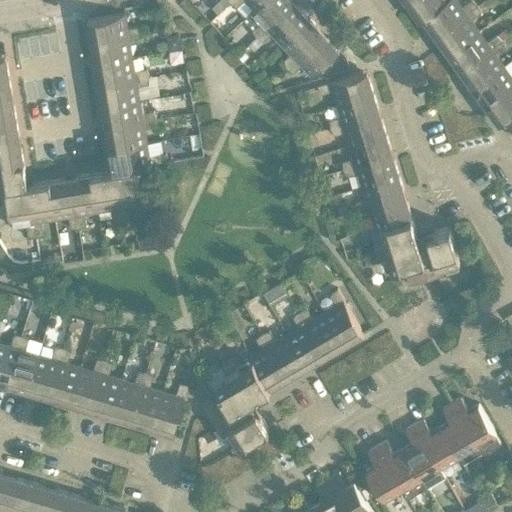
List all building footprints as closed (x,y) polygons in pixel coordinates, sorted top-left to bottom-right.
[(294,0),(262,0),(255,7),(254,7),(251,10),(261,21),(253,29),(257,36),(294,0)] [(281,42),(309,15),(294,0),(257,36),(263,40),(272,32),(281,42)] [(420,20),(423,17),(423,16),(445,0),(408,0),(407,1),(420,20)] [(445,0),(423,16),(423,17),(435,34),(478,4),(474,0),(469,0),(462,5),(458,0),(445,0)] [(435,34),(448,51),(479,29),(471,18),(481,11),(478,4),(435,34)] [(88,18),(91,41),(142,32),(140,25),(128,27),(125,12),(88,18)] [(324,31),(309,15),(281,42),(291,52),(282,60),(286,67),(324,31)] [(448,51),(461,69),(503,38),(497,33),(487,40),(479,29),(448,51)] [(324,31),(286,67),(293,71),(301,63),(312,74),(340,48),(324,31)] [(91,41),(95,62),(133,56),(130,42),(142,40),(142,32),(91,41)] [(461,69),(473,86),(504,64),(496,52),(506,45),(503,38),(461,69)] [(243,50),(238,54),(243,60),(248,55),(243,50)] [(0,77),(10,76),(6,54),(0,54),(0,77)] [(95,62),(99,83),(150,75),(147,67),(135,69),(133,56),(95,62)] [(473,86),(486,104),(511,85),(511,74),(504,64),(473,86)] [(333,89),(337,102),(374,91),(367,69),(333,80),(333,79),(317,84),(322,92),(333,89)] [(99,83),(102,104),(140,98),(137,84),(149,82),(150,75),(99,83)] [(0,99),(13,98),(10,76),(0,77),(0,99)] [(511,85),(486,104),(499,122),(511,113),(511,85)] [(330,119),(331,127),(380,111),(374,91),(337,102),(341,115),(330,119)] [(0,121),(17,119),(13,98),(0,99),(0,121)] [(102,104),(106,126),(157,117),(154,110),(142,112),(140,98),(102,104)] [(346,130),(350,143),(387,132),(380,111),(331,127),(334,134),(346,130)] [(106,126),(109,147),(147,141),(145,127),(157,125),(157,117),(106,126)] [(0,143),(21,140),(17,119),(0,121),(0,143)] [(342,160),(343,168),(393,153),(387,132),(350,143),(354,157),(342,160)] [(0,165),(24,161),(21,140),(0,143),(0,165)] [(149,154),(147,141),(109,147),(113,168),(135,164),(136,166),(148,163),(148,164),(167,161),(163,152),(149,154)] [(358,171),(362,185),(399,173),(393,153),(343,168),(347,175),(358,171)] [(28,183),(24,161),(0,165),(0,188),(5,188),(5,187),(28,183)] [(141,202),(136,166),(135,164),(113,168),(122,221),(129,219),(127,205),(141,202)] [(113,168),(92,172),(98,210),(111,207),(114,221),(122,221),(113,168)] [(92,172),(70,176),(79,227),(86,224),(84,212),(98,210),(92,172)] [(355,201),(356,209),(406,194),(399,173),(362,185),(367,198),(355,201)] [(70,176),(49,179),(55,217),(69,214),(71,226),(79,227),(70,176)] [(49,179),(28,183),(37,236),(44,233),(42,219),(55,217),(49,179)] [(29,235),(37,236),(28,183),(5,187),(5,188),(12,224),(26,222),(29,235)] [(375,227),(380,226),(379,225),(412,215),(406,194),(356,209),(360,216),(371,213),(375,227)] [(379,225),(380,226),(383,238),(373,241),(374,249),(378,256),(388,253),(392,267),(424,257),(427,267),(406,273),(409,283),(417,283),(442,276),(449,271),(446,261),(460,257),(450,224),(418,234),(412,215),(379,225)] [(337,303),(325,310),(344,343),(364,332),(345,301),(346,301),(338,287),(331,293),(337,303)] [(307,307),(299,310),(325,354),(344,343),(325,310),(313,317),(307,307)] [(299,325),(287,332),(307,365),(325,354),(299,310),(293,315),(299,325)] [(269,329),(262,332),(288,376),(307,365),(287,332),(275,339),(269,329)] [(0,380),(8,383),(22,333),(14,332),(11,344),(0,340),(0,380)] [(249,355),(251,358),(252,358),(269,387),(288,376),(262,332),(256,337),(262,347),(249,355)] [(8,383),(28,389),(39,352),(26,348),(29,337),(22,333),(8,383)] [(28,389),(49,395),(64,345),(56,345),(52,356),(39,352),(28,389)] [(49,395),(70,401),(80,365),(67,361),(71,349),(64,345),(49,395)] [(252,397),(269,387),(252,358),(251,358),(240,365),(235,356),(228,359),(222,364),(227,373),(214,380),(231,409),(223,414),(211,395),(202,400),(205,408),(218,430),(223,437),(232,431),(240,444),(269,427),(252,397)] [(70,401),(90,407),(105,358),(97,357),(94,368),(80,365),(70,401)] [(112,361),(105,358),(90,407),(111,413),(122,377),(108,373),(112,361)] [(111,413),(132,419),(146,370),(139,369),(135,381),(122,377),(111,413)] [(132,419),(152,426),(163,389),(150,385),(153,374),(146,370),(132,419)] [(177,393),(163,389),(152,426),(174,432),(184,398),(185,398),(189,383),(180,381),(177,393)] [(461,395),(452,400),(482,451),(500,440),(496,433),(497,433),(479,402),(469,408),(461,395)] [(463,462),(482,451),(452,400),(443,406),(450,419),(441,424),(459,455),(463,462)] [(424,417),(415,422),(440,466),(459,455),(441,424),(431,430),(424,417)] [(404,446),(422,477),(440,466),(415,422),(405,428),(413,441),(404,446)] [(211,429),(204,433),(208,440),(216,436),(212,429),(211,429)] [(426,485),(422,477),(404,446),(394,452),(387,439),(377,444),(403,488),(408,496),(426,485)] [(403,488),(377,444),(368,450),(376,463),(366,468),(384,499),(403,488)] [(328,478),(347,511),(373,511),(354,479),(345,484),(342,480),(344,479),(339,471),(328,478)] [(3,511),(4,511),(5,511),(18,511),(28,479),(7,472),(0,496),(0,511),(3,511)] [(325,496),(316,501),(322,511),(347,511),(328,478),(316,484),(321,493),(323,491),(325,496)] [(41,511),(50,485),(28,479),(18,511),(41,511)] [(64,511),(70,491),(50,485),(41,511),(64,511)] [(86,511),(91,497),(70,491),(64,511),(86,511)] [(491,491),(483,496),(490,508),(498,503),(491,491)] [(322,511),(316,501),(307,506),(305,502),(307,501),(302,493),(290,500),(297,511),(322,511)] [(109,511),(112,503),(91,497),(86,511),(109,511)] [(483,497),(475,502),(480,511),(481,511),(489,508),(483,497)] [(297,511),(290,500),(279,506),(282,511),(297,511)] [(132,511),(134,510),(112,503),(109,511),(132,511)]
